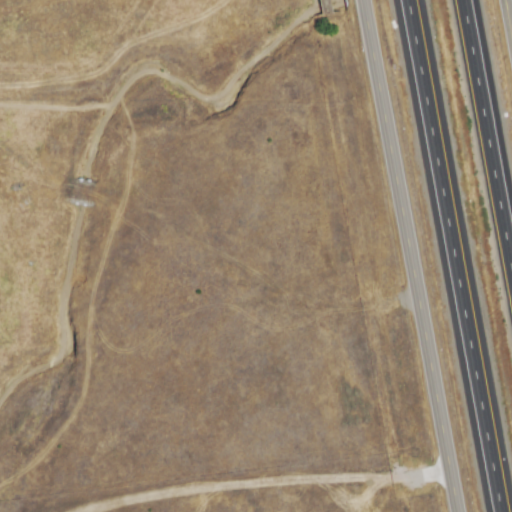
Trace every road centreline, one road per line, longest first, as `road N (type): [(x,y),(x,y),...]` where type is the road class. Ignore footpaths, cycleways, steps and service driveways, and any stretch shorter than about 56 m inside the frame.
road 1 (tertiary): [(449,511),(355,0)]
road 2 (motorway): [(405,0),(498,511)]
road 3 (motorway): [(511,288),(460,0)]
road 4 (residential): [(160,0),(104,68),(85,78),(0,84)]
